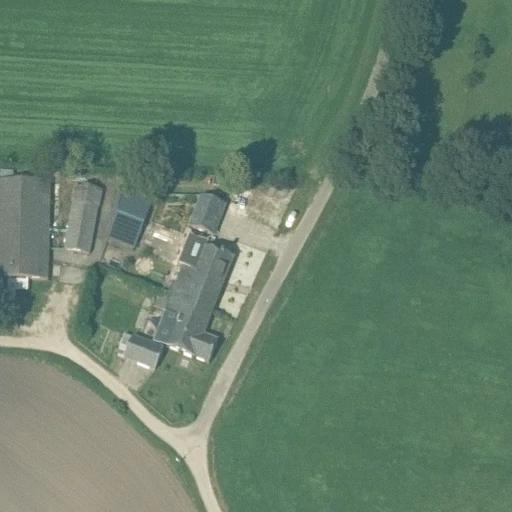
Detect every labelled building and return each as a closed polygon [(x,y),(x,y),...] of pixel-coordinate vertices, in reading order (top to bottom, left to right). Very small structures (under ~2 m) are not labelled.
[(0,182),(0,280),(47,281),(50,184),(0,182)] [(77,187),(74,205),(65,252),(89,256),(101,191),(77,187)] [(155,202),(125,191),(108,238),(137,248),(155,202)] [(226,210),(204,201),(192,229),(214,238),(226,210)] [(205,250),(195,245),(186,268),(184,267),(171,298),(212,314),(234,259),(205,248),(205,250)] [(212,314),(171,298),(166,313),(179,318),(167,349),(209,366),(218,343),(203,337),(212,314)] [(163,350),(132,339),(125,361),(155,372),(163,350)]
